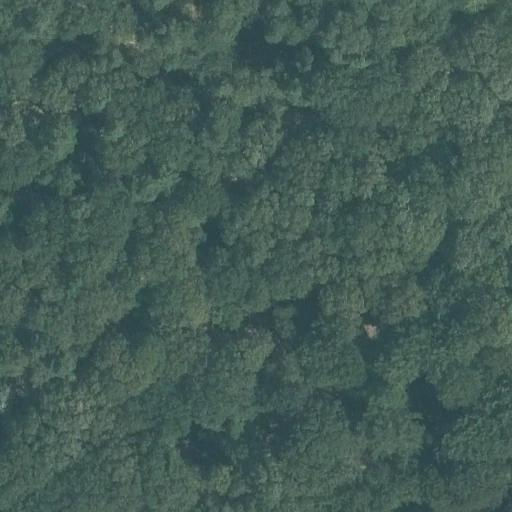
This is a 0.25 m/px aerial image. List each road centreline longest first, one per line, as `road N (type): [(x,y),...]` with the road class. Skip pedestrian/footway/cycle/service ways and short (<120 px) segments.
road 1 (track): [(0,406),(224,198)]
road 2 (track): [(224,198),(409,0)]
